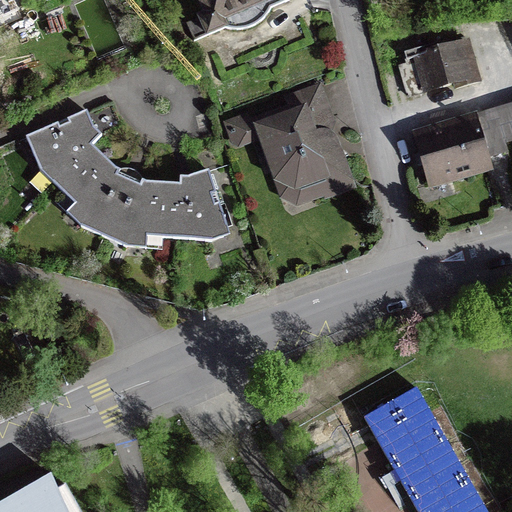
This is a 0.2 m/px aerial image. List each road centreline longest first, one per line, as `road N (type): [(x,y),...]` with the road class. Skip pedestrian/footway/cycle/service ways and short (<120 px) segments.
road 1 (residential): [(417,283),(363,81),(352,0)]
road 2 (residential): [(417,283),(198,359)]
road 3 (residential): [(169,372),(148,338),(111,307),(0,274)]
road 4 (residential): [(169,372),(0,447)]
road 5 (residential): [(198,359),(283,511)]
